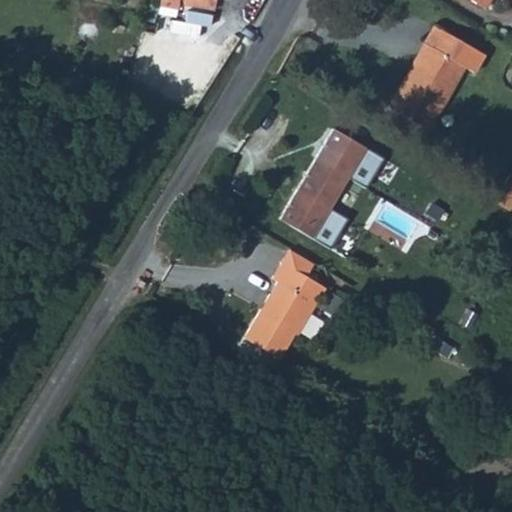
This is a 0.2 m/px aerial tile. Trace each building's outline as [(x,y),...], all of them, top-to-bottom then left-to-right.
[(182,6),(179,19),(205,24),(207,11),(182,6)] [(432,25),(421,44),(447,59),(458,40),(432,25)] [(447,59),(421,44),(397,89),(386,110),(425,132),(461,66),(472,72),(481,53),(458,40),(447,59)] [(290,190),(276,214),(308,233),(333,190),(360,145),(328,126),(313,150),(290,190)] [(511,178),(507,176),(492,201),(511,212),(511,178)] [(288,244),(280,258),(304,272),(312,258),(288,244)] [(275,276),(259,305),(294,326),(296,327),(316,294),(323,283),(304,272),(280,258),(271,273),(275,276)] [(294,326),(259,305),(242,333),(277,354),(294,326)]
